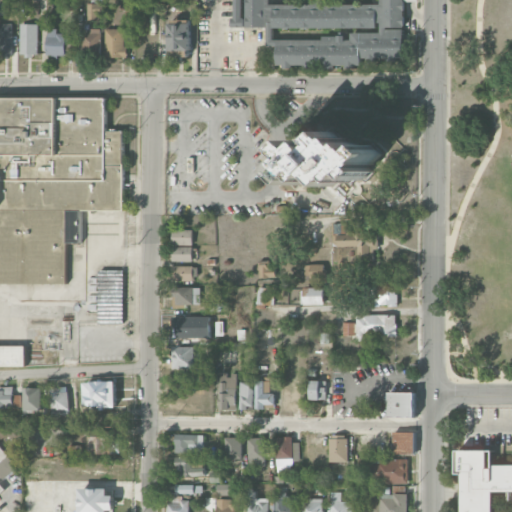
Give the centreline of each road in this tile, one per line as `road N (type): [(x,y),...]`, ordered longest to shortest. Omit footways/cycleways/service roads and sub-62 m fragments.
road 1 (tertiary): [(432,511),(435,0)]
road 2 (residential): [(435,85),(0,84)]
road 3 (residential): [(145,511),(152,87)]
road 4 (residential): [(433,425),(145,424)]
road 5 (residential): [(145,369),(0,377)]
